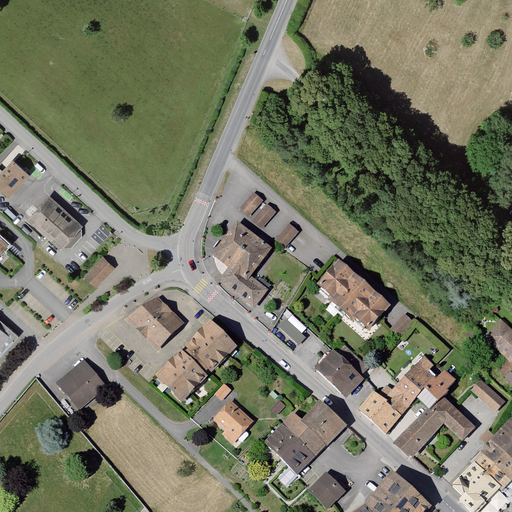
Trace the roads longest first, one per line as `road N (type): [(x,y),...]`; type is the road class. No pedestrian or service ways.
road 1 (tertiary): [(189,268),(455,511)]
road 2 (tertiary): [(287,0),(186,245)]
road 3 (residential): [(189,268),(149,283),(78,329),(0,407)]
road 4 (unclassified): [(0,114),(136,238),(186,245)]
road 5 (unknown): [(119,300),(156,348),(176,341),(212,296)]
